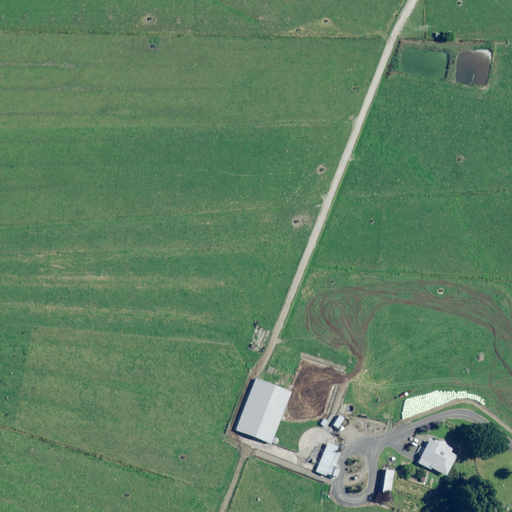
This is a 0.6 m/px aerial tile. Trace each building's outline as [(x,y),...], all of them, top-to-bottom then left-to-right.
[(289,393),(254,379),(234,430),(269,444),(289,393)] [(342,419),(337,416),(331,425),(336,428),(342,419)] [(448,452),(451,446),(440,440),(438,443),(429,438),(416,463),(428,469),(429,468),(443,476),(454,456),(451,454),(448,452)] [(335,447),(326,443),(314,471),(324,476),(325,474),(333,477),(337,470),(332,468),(338,453),(334,451),(335,447)] [(391,471),(383,470),(379,493),(388,494),(391,471)]
